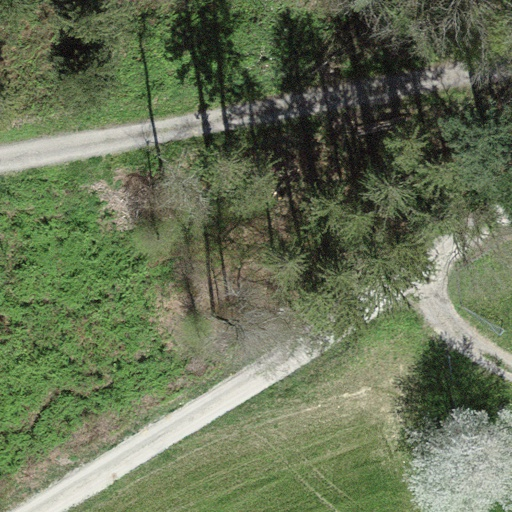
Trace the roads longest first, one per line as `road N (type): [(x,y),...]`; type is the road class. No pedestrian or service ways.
road 1 (track): [(511,58),(0,172)]
road 2 (track): [(15,511),(411,267)]
road 3 (track): [(411,267),(455,330),(511,368)]
